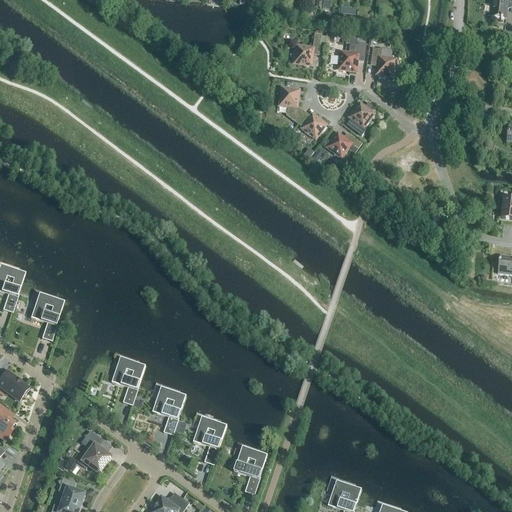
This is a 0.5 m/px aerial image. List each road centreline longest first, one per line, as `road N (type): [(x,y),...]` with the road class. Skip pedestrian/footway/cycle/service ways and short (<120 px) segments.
road 1 (residential): [(8,511),(51,389),(0,347)]
road 2 (residential): [(432,141),(458,223),(483,241),(511,244)]
